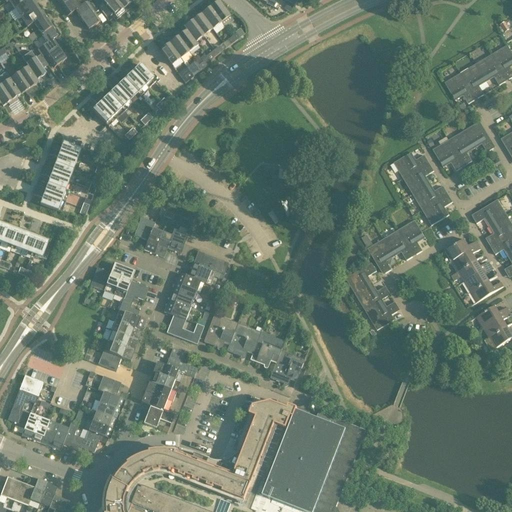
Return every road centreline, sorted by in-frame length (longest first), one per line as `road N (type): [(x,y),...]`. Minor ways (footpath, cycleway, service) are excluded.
road 1 (tertiary): [(0,370),(188,116),(274,49)]
road 2 (residential): [(416,316),(391,285),(393,274),(471,226)]
road 3 (residential): [(149,335),(272,387)]
